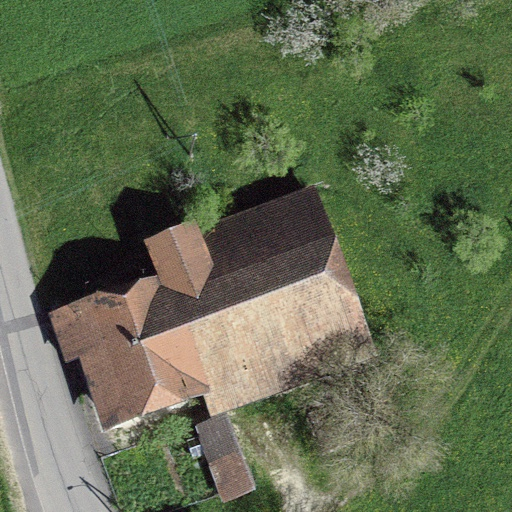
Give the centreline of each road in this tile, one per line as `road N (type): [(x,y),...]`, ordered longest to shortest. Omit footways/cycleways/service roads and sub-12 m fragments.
road 1 (track): [(318,511),(404,432),(511,295)]
road 2 (residential): [(80,511),(0,236)]
